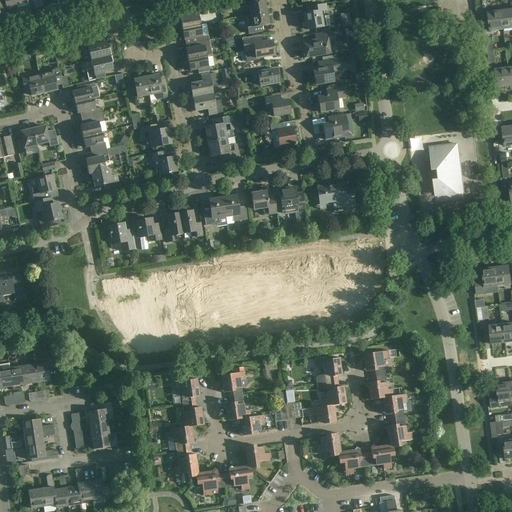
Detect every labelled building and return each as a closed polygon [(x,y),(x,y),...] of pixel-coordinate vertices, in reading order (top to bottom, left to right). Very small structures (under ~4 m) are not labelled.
[(4,0),(7,11),(17,8),(29,6),(27,1),(27,0),(4,0)] [(58,4),(56,0),(33,0),(35,9),(50,6),(58,4)] [(251,15),(266,12),(264,0),(263,0),(257,1),(256,0),(227,0),(228,0),(229,10),(249,6),(251,15)] [(309,13),(304,14),(306,30),(323,27),(330,26),(328,16),(325,17),(324,11),(326,11),(325,4),(308,7),(309,13)] [(181,24),(179,25),(180,30),(200,26),(200,25),(198,16),(203,15),(202,7),(187,10),(181,11),(182,18),(180,18),(181,24)] [(511,9),(501,11),(504,29),(511,27),(511,9)] [(491,31),(504,29),(501,11),(489,12),(491,31)] [(251,15),(247,15),(249,28),(248,28),(249,34),(263,32),(262,26),(268,25),(266,12),(251,15)] [(350,12),(341,14),(344,27),(352,25),(350,12)] [(200,26),(180,30),(181,35),(183,35),(184,40),(197,38),(198,42),(209,40),(206,24),(200,25),(200,26)] [(332,38),(331,32),(315,35),(316,41),(303,43),(305,59),(330,54),(328,39),(332,38)] [(77,36),(78,42),(87,40),(85,34),(77,36)] [(258,43),(257,36),(242,39),(245,52),(243,53),(246,62),(248,63),(258,60),(258,59),(274,56),(271,41),(258,43)] [(89,52),(91,61),(110,56),(106,42),(98,44),(96,39),(87,41),(80,43),(82,54),(89,52)] [(187,55),(185,56),(186,61),(206,57),(212,56),(209,40),(198,42),(199,47),(186,49),(187,55)] [(89,82),(93,81),(106,78),(104,72),(113,70),(110,56),(91,61),(93,69),(86,70),(89,81),(89,82)] [(206,57),(186,61),(187,66),(189,66),(190,71),(198,70),(199,75),(209,73),(206,57)] [(340,73),(338,59),(318,62),(319,69),(313,70),(316,85),(334,82),(332,74),(340,73)] [(265,72),(263,65),(249,68),(250,74),(258,72),(261,86),(279,83),(277,69),(265,72)] [(498,88),(511,86),(508,68),(496,69),(498,88)] [(39,75),(44,93),(57,90),(55,85),(62,84),(58,69),(52,70),(52,72),(39,75)] [(190,85),(193,98),(212,94),(211,86),(218,85),(215,73),(201,76),(202,83),(190,85)] [(32,96),(44,93),(39,75),(28,78),(27,76),(21,78),(25,92),(31,91),(32,96)] [(158,75),(146,77),(150,96),(151,100),(162,98),(162,99),(168,98),(166,86),(160,87),(158,75)] [(150,96),(146,77),(146,76),(140,77),(140,78),(134,79),(138,98),(150,96)] [(95,87),(93,81),(89,82),(89,81),(76,85),(77,91),(72,92),(73,97),(71,98),(73,103),(93,99),(99,97),(97,87),(95,87)] [(344,98),(343,87),(327,89),(328,95),(318,97),(321,113),(339,110),(337,99),(344,98)] [(212,94),(193,98),(196,112),(208,109),(209,116),(223,113),(221,101),(214,102),(212,94)] [(272,103),(271,97),(265,98),(267,111),(272,110),(274,117),(290,114),(288,100),(272,103)] [(93,99),(73,103),(74,108),(76,108),(77,114),(83,112),(84,118),(103,114),(101,107),(95,109),(93,99)] [(247,107),(245,100),(239,101),(240,109),(247,107)] [(364,111),(363,103),(354,105),(355,112),(364,111)] [(79,132),(81,137),(101,133),(99,123),(105,122),(103,114),(84,118),(86,124),(80,126),(81,132),(79,132)] [(139,127),(137,114),(131,115),(133,129),(139,127)] [(347,124),(345,114),(328,117),(329,124),(323,125),(325,140),(345,137),(343,125),(347,124)] [(207,143),(226,139),(225,131),(233,130),(230,117),(212,120),(214,127),(205,129),(207,143)] [(160,130),(158,124),(140,128),(142,140),(150,138),(152,148),(171,144),(168,129),(160,130)] [(283,129),(282,124),(270,126),(271,132),(277,131),(280,148),(296,145),(293,128),(283,129)] [(33,129),(37,145),(49,142),(50,147),(57,145),(53,130),(47,132),(45,126),(33,129)] [(505,146),(511,144),(511,126),(503,127),(505,146)] [(24,148),(37,145),(33,129),(21,132),(22,139),(17,140),(20,154),(25,153),(24,148)] [(90,147),(91,153),(107,149),(105,142),(103,143),(101,133),(81,137),(82,142),(84,142),(85,148),(90,147)] [(3,136),(0,136),(0,145),(3,158),(14,155),(10,136),(4,138),(3,136)] [(226,139),(207,143),(210,157),(219,155),(221,162),(239,158),(236,145),(228,146),(226,139)] [(464,200),(457,144),(430,147),(432,163),(426,163),(429,189),(435,188),(437,203),(464,200)] [(124,145),(117,147),(119,155),(126,153),(124,145)] [(109,161),(107,149),(91,153),(93,159),(86,160),(89,174),(92,174),(92,173),(106,170),(105,170),(104,162),(109,161)] [(167,158),(166,151),(148,155),(151,168),(159,166),(160,175),(176,172),(174,157),(167,158)] [(501,166),(508,165),(506,153),(499,154),(501,166)] [(135,160),(135,157),(127,159),(128,165),(132,164),(132,160),(135,160)] [(55,169),(53,162),(41,165),(42,172),(55,169)] [(23,176),(20,163),(13,165),(17,178),(23,176)] [(508,165),(501,166),(503,179),(509,178),(508,165)] [(92,173),(92,174),(95,187),(104,185),(105,191),(119,187),(116,176),(110,177),(108,169),(105,170),(106,170),(92,173)] [(31,189),(34,202),(45,200),(44,193),(55,190),(52,175),(37,179),(39,187),(31,189)] [(344,189),(344,185),(317,189),(319,204),(333,202),(335,212),(355,209),(352,188),(344,189)] [(295,188),(279,190),(283,214),(295,212),(298,235),(308,234),(305,216),(302,194),(296,195),(295,188)] [(267,197),(266,192),(252,194),(254,210),(263,209),(264,215),(269,214),(277,213),(274,196),(267,197)] [(236,196),(223,198),(225,217),(232,216),(233,222),(247,220),(245,207),(238,208),(236,196)] [(227,226),(225,217),(223,198),(209,200),(211,212),(204,213),(205,226),(217,224),(217,227),(227,226)] [(34,203),(33,203),(36,213),(38,213),(41,228),(40,229),(59,225),(59,224),(58,224),(57,220),(61,219),(58,204),(52,205),(51,199),(45,200),(34,202),(34,203)] [(179,213),(183,234),(191,233),(192,238),(203,236),(201,223),(194,224),(192,211),(179,213)] [(183,234),(179,213),(167,216),(170,228),(163,230),(166,243),(177,241),(176,235),(183,234)] [(152,225),(151,218),(136,221),(139,238),(148,236),(149,242),(162,240),(159,224),(152,225)] [(126,237),(124,223),(109,226),(112,244),(120,242),(122,252),(135,249),(132,236),(126,237)] [(251,243),(250,236),(242,237),(243,244),(251,243)] [(214,248),(213,240),(206,241),(207,249),(214,248)] [(180,299),(173,300),(178,336),(178,340),(231,332),(231,330),(237,329),(318,317),(322,317),(326,311),(325,302),(331,301),(324,250),(261,259),(262,268),(234,272),(233,263),(181,270),(177,276),(180,299)] [(357,275),(377,272),(376,267),(362,269),(359,253),(354,254),(357,275)] [(496,267),(498,286),(511,284),(509,266),(496,267)] [(483,269),(484,281),(476,282),(477,294),(499,292),(498,286),(496,267),(483,269)] [(0,277),(0,302),(4,302),(3,296),(14,294),(15,301),(26,299),(25,288),(21,289),(19,275),(0,277)] [(489,319),(488,307),(481,308),(483,320),(489,319)] [(511,323),(503,324),(505,343),(511,342),(511,323)] [(492,345),(505,343),(503,324),(490,326),(492,345)] [(371,377),(384,375),(382,359),(387,359),(386,351),(363,355),(365,367),(364,369),(364,370),(366,371),(366,372),(370,371),(371,377)] [(46,363),(35,365),(37,383),(50,381),(49,376),(56,375),(54,359),(51,357),(45,358),(46,363)] [(316,385),(337,382),(336,376),(341,376),(341,375),(343,373),(342,372),(341,371),(339,358),(316,362),(317,370),(322,369),(323,375),(318,376),(315,379),(316,385)] [(277,370),(276,363),(264,365),(265,369),(261,370),(263,378),(269,377),(268,371),(277,370)] [(9,364),(0,365),(0,388),(13,386),(10,369),(9,364)] [(25,384),(37,383),(35,365),(22,367),(25,384)] [(13,386),(25,384),(22,367),(10,369),(13,386)] [(228,392),(229,398),(242,396),(241,388),(245,388),(247,384),(247,379),(244,380),(243,367),(232,369),(233,374),(221,376),(223,388),(221,390),(221,391),(223,392),(223,393),(228,392)] [(384,375),(371,377),(372,382),(367,383),(367,384),(366,386),(368,388),(370,400),(382,399),(382,398),(393,397),(392,396),(391,389),(387,390),(384,375)] [(180,390),(182,405),(195,403),(194,397),(199,397),(199,396),(200,394),(200,393),(198,392),(197,379),(174,383),(175,390),(180,390)] [(338,387),(337,382),(316,385),(317,391),(320,393),(326,393),(327,399),(322,400),(323,407),(334,405),(334,406),(346,404),(344,391),(345,389),(343,387),(338,387)] [(499,396),(489,398),(490,406),(490,408),(511,405),(511,401),(511,395),(510,383),(497,385),(499,396)] [(294,403),(293,391),(285,392),(286,404),(294,403)] [(393,397),(382,398),(382,399),(384,411),(383,413),(385,415),(390,415),(391,420),(404,418),(403,413),(410,411),(409,405),(408,402),(406,402),(405,394),(392,396),(393,397)] [(244,411),(242,396),(229,398),(230,403),(225,404),(225,405),(224,407),(226,409),(228,421),(240,419),(250,417),(249,411),(244,411)] [(191,427),(203,425),(201,412),(203,410),(201,408),(196,408),(195,403),(182,405),(185,420),(180,421),(181,428),(191,427)] [(300,403),(292,404),(294,419),(300,418),(299,410),(301,410),(300,403)] [(285,405),(288,420),(294,419),(292,404),(285,405)] [(279,406),(281,420),(288,420),(285,405),(279,406)] [(334,405),(323,407),(311,409),(312,416),(317,416),(318,423),(325,421),(325,424),(336,422),(337,420),(337,419),(335,417),(334,406),(334,405)] [(275,421),(281,420),(279,406),(271,407),(272,414),(274,414),(275,421)] [(89,425),(107,422),(105,409),(87,412),(89,425)] [(264,423),(263,416),(250,417),(240,419),(242,431),(241,433),(241,434),(243,435),(243,436),(253,434),(253,432),(260,431),(259,424),(264,423)] [(404,418),(391,420),(392,426),(387,427),(385,429),(385,430),(387,431),(390,445),(393,448),(401,447),(400,442),(412,440),(411,432),(406,433),(404,418)] [(22,422),(24,435),(54,430),(54,427),(52,425),(41,427),(40,419),(22,422)] [(495,422),(490,423),(491,435),(497,435),(504,434),(502,421),(495,422)] [(109,434),(107,422),(89,425),(91,437),(109,434)] [(177,452),(189,450),(189,444),(194,443),(193,443),(195,441),(195,440),(193,439),(191,427),(181,428),(168,430),(170,437),(174,437),(176,451),(177,452)] [(24,435),(26,447),(44,444),(43,437),(53,435),(55,433),(54,430),(24,435)] [(330,457),(338,456),(340,453),(338,438),(340,436),(340,435),(338,434),(338,433),(327,435),(327,437),(320,438),(321,446),(316,446),(317,454),(329,452),(330,457)] [(109,434),(91,437),(93,450),(111,447),(109,434)] [(6,450),(11,449),(10,437),(3,438),(5,450),(6,450)] [(45,451),(44,444),(26,447),(28,460),(58,455),(57,451),(55,450),(45,451)] [(245,451),(247,466),(250,469),(258,468),(258,463),(269,461),(268,454),(264,454),(263,447),(255,448),(255,445),(245,447),(243,449),(243,450),(245,451)] [(393,448),(390,445),(375,447),(373,446),(372,446),(371,448),(370,448),(371,453),(365,454),(367,467),(383,465),(383,469),(391,468),(389,456),(394,456),(393,448)] [(340,453),(338,456),(339,464),(344,463),(345,475),(353,474),(352,469),(367,467),(365,454),(360,455),(359,450),(357,448),(356,449),(355,450),(340,453)] [(176,451),(168,452),(169,456),(177,455),(179,467),(174,468),(175,475),(176,475),(177,482),(181,481),(181,483),(186,483),(186,481),(188,480),(188,478),(193,478),(195,477),(198,474),(196,460),(197,458),(197,457),(195,455),(190,456),(189,450),(177,452),(176,451)] [(29,475),(28,465),(18,467),(19,476),(29,475)] [(229,474),(223,475),(225,488),(241,485),(241,490),(249,489),(247,477),(252,477),(250,469),(247,466),(233,468),(231,467),(230,467),(229,469),(228,469),(229,474)] [(97,481),(90,482),(93,499),(92,499),(93,505),(106,503),(106,498),(109,497),(111,496),(112,493),(112,489),(110,486),(106,486),(104,486),(101,468),(97,468),(95,471),(97,481)] [(212,472),(198,474),(195,477),(196,485),(201,484),(203,496),(211,495),(210,490),(225,488),(223,475),(218,476),(217,471),(215,470),(214,470),(212,472)] [(80,501),(81,501),(92,499),(93,499),(90,482),(83,483),(81,472),(79,471),(75,472),(78,487),(80,501)] [(41,489),(44,507),(55,505),(56,505),(54,490),(52,475),(48,475),(46,478),(48,488),(41,489)] [(56,508),(69,506),(64,476),(61,477),(59,479),(60,489),(54,490),(56,505),(55,505),(56,508)] [(64,476),(69,506),(81,504),(81,501),(80,501),(78,487),(71,488),(70,477),(67,476),(64,476)] [(44,507),(41,489),(34,490),(34,487),(28,488),(31,509),(44,507)] [(401,511),(399,495),(381,498),(383,511),(401,511)]
